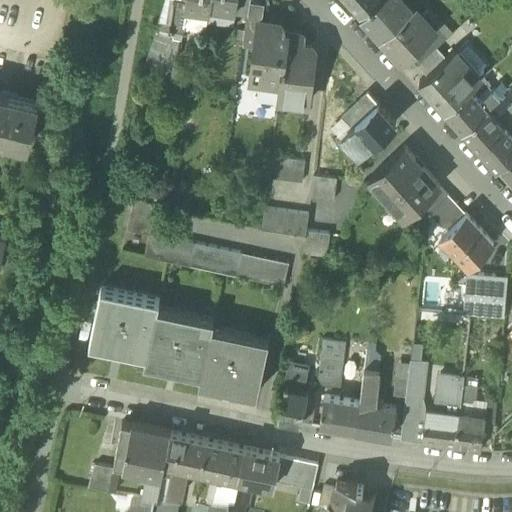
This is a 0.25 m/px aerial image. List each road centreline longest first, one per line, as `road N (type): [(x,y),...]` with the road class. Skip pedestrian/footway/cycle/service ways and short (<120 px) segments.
road 1 (residential): [(60,383),(387,459),(511,468)]
road 2 (residential): [(320,0),(511,211)]
